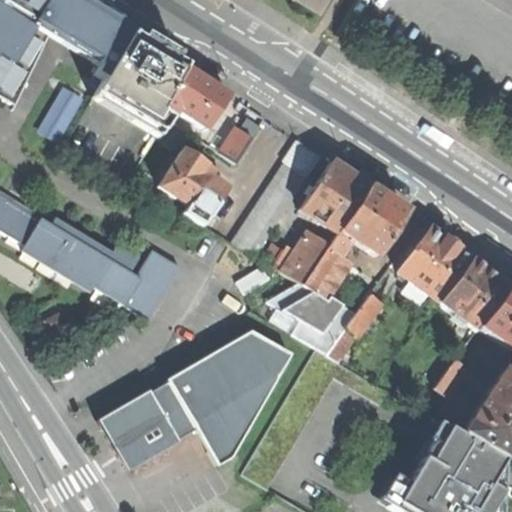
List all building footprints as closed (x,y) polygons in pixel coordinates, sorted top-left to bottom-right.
[(0,0),(0,84),(39,22),(3,0),(0,0)] [(3,0),(39,22),(53,30),(49,38),(94,64),(99,68),(94,77),(102,82),(130,36),(128,35),(124,41),(113,34),(117,27),(71,0),(3,0)] [(53,30),(39,22),(0,84),(0,98),(15,107),(49,38),(53,30)] [(157,114),(184,69),(151,49),(130,36),(102,82),(94,95),(159,134),(167,121),(157,114)] [(208,84),(184,69),(157,114),(167,121),(170,122),(175,114),(205,132),(227,95),(208,84)] [(218,155),(234,166),(250,140),(235,130),(218,155)] [(254,259),(319,157),(295,141),(281,163),(282,164),(230,244),(254,259)] [(183,215),(202,227),(226,190),(199,173),(203,168),(191,161),(181,154),(158,188),(188,207),(183,215)] [(297,212),(334,236),(366,187),(346,174),(328,163),(297,212)] [(328,246),(326,249),(340,258),(350,241),(376,258),(395,230),(394,230),(405,213),(387,201),(366,187),(334,236),(328,246)] [(93,290),(147,323),(180,270),(152,252),(136,278),(102,258),(104,255),(93,248),(91,251),(85,247),(87,245),(76,238),(74,241),(68,237),(70,234),(65,231),(59,227),(57,231),(51,227),(53,224),(42,217),(40,220),(34,217),(36,213),(25,206),(23,210),(17,206),(19,203),(8,196),(6,200),(0,196),(0,195),(2,193),(0,191),(0,233),(23,247),(20,252),(90,295),(93,290)] [(409,283),(436,304),(469,259),(449,245),(429,230),(397,274),(409,283)] [(299,285),(301,287),(326,249),(328,246),(306,232),(290,257),(282,253),(273,269),(299,285)] [(340,258),(326,249),(301,287),(326,301),(328,298),(350,264),(340,258)] [(474,333),(476,330),(507,288),(488,274),(469,259),(436,304),(474,333)] [(235,283),(243,296),(269,280),(261,267),(235,283)] [(315,350),(325,356),(354,315),(345,309),(328,298),(326,301),(301,287),(299,285),(268,304),(299,323),(291,336),(315,350)] [(511,353),(511,291),(507,288),(476,330),(504,349),(505,348),(511,353)] [(380,305),(368,296),(354,315),(325,356),(339,364),(380,305)] [(58,315),(43,322),(51,337),(66,330),(58,315)] [(216,468),(231,459),(290,356),(250,333),(166,381),(167,383),(150,393),(149,391),(97,421),(99,426),(104,423),(122,456),(130,458),(139,461),(172,442),(173,444),(195,431),(216,468)] [(241,476),(266,490),(333,379),(380,406),(386,393),(339,364),(325,356),(315,350),(241,476)] [(432,389),(446,399),(467,370),(454,360),(432,389)] [(458,436),(502,462),(505,457),(511,446),(511,366),(509,365),(502,376),(500,375),(458,436)] [(502,462),(458,436),(441,425),(406,487),(394,480),(383,498),(406,511),(491,511),(501,496),(486,486),(502,462)]
